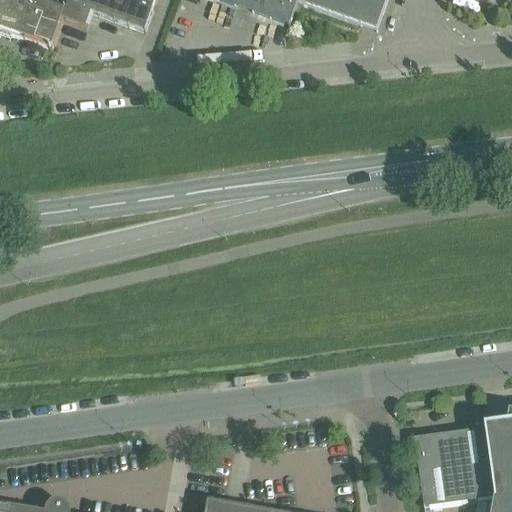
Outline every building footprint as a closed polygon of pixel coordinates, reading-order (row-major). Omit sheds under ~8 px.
[(0,0),(0,36),(52,55),(63,25),(71,0),(0,0)] [(71,0),(63,25),(87,33),(92,18),(146,37),(159,0),(71,0)] [(206,0),(291,28),(298,8),(304,10),(309,11),(362,30),(378,36),(390,0),(206,0)] [(282,39),(286,27),(267,21),(263,33),(282,39)] [(487,434),(496,503),(494,511),(511,511),(511,418),(510,429),(487,432),(487,434)] [(434,457),(417,459),(424,511),(432,511),(496,503),(487,434),(444,440),(444,444),(434,457)]
